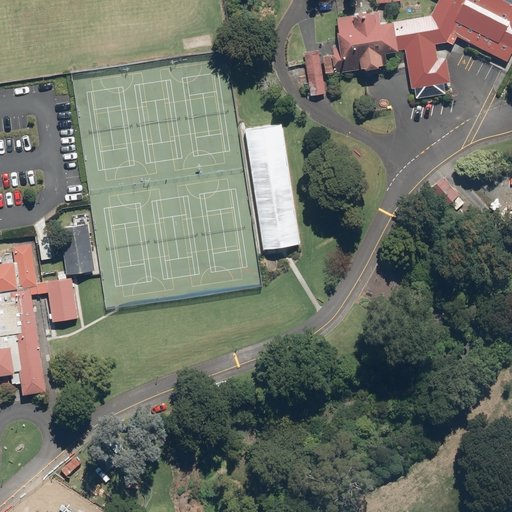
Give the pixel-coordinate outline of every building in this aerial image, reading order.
[(394,52),(402,51),(408,89),(447,83),(441,43),(452,33),(503,59),(511,40),(511,0),(384,0),(385,4),(403,1),(402,0),(435,0),(429,15),(389,22),(394,52)] [(381,54),(394,52),(389,22),(378,24),(376,12),(332,18),(334,34),(330,34),(334,56),(317,58),(316,53),(304,54),(310,97),(326,95),(323,75),(383,67),(381,54)] [(282,125),(243,131),(262,253),(284,250),(301,247),(282,125)] [(511,172),(502,171),(500,186),(511,186),(511,172)] [(459,195),(444,179),(428,195),(443,211),(459,195)] [(61,226),(68,270),(94,266),(87,222),(61,226)] [(28,394),(50,391),(29,244),(10,246),(13,263),(0,265),(0,372),(24,369),(28,394)] [(70,274),(47,278),(54,317),(77,313),(70,274)]
